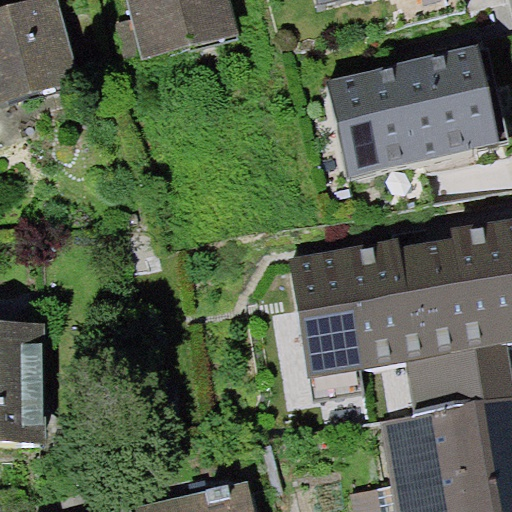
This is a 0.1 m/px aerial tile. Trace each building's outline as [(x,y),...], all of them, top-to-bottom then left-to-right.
[(244,0),(137,0),(155,69),(256,44),(244,0)] [(484,0),(357,0),(360,11),(412,0),(429,0),(433,16),(485,5),(484,0)] [(74,10),(0,27),(0,118),(95,95),(74,10)] [(447,72),(347,97),(368,183),(469,158),(447,72)] [(511,257),(509,239),(287,272),(304,389),(415,373),(424,432),(511,417),(511,257)] [(69,335),(0,336),(0,455),(70,454),(69,335)] [(511,511),(511,417),(424,432),(393,437),(404,497),(407,511),(511,511)] [(407,511),(404,497),(355,507),(356,511),(407,511)]
